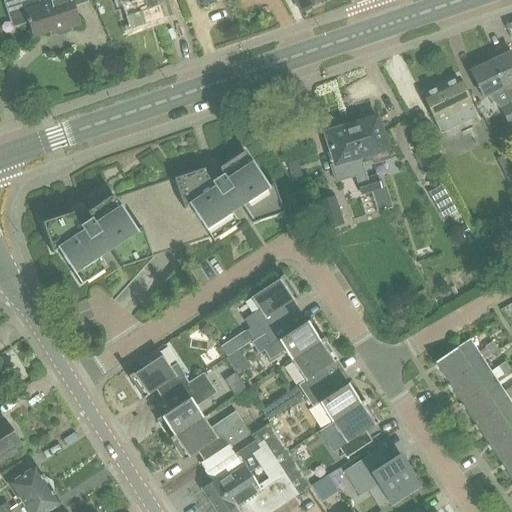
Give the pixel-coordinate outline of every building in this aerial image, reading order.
[(37,0),(2,0),(11,26),(28,21),(33,37),(55,30),(55,32),(78,25),(72,7),(87,2),(86,0),(50,0),(39,4),(37,0)] [(112,0),(116,8),(121,6),(129,29),(161,18),(156,4),(161,2),(160,0),(112,0)] [(292,0),(299,13),(324,0),(292,0)] [(511,54),(511,52),(490,61),(511,108),(511,22),(505,25),(511,39),(511,54)] [(511,108),(490,61),(469,71),(481,98),(486,96),(498,106),(508,127),(511,125),(511,108)] [(422,94),(435,121),(440,133),(475,116),(457,78),(422,94)] [(375,117),(350,125),(362,163),(370,160),(371,165),(389,159),(375,117)] [(350,125),(324,133),(337,175),(354,170),(352,166),(362,163),(350,125)] [(433,164),(443,159),(436,146),(426,151),(433,164)] [(413,155),(423,174),(434,169),(423,149),(413,155)] [(204,168),(114,198),(112,195),(86,212),(84,209),(73,216),(72,212),(41,222),(51,253),(52,253),(52,252),(56,249),(80,285),(106,267),(100,256),(110,249),(120,266),(120,267),(209,237),(212,241),(238,223),(231,212),(242,205),(252,221),(251,222),(252,223),(282,213),(272,182),(271,183),(272,183),(268,186),(244,151),(218,168),(216,165),(205,172),(204,168)] [(292,181),(302,178),(296,160),(287,163),(292,181)] [(377,174),(367,177),(371,192),(381,189),(377,174)] [(360,191),(347,195),(354,219),(356,219),(359,228),(387,220),(380,210),(377,211),(374,200),(371,192),(367,177),(356,181),(360,191)] [(333,196),(317,201),(325,228),(342,223),(333,196)] [(450,197),(436,206),(443,218),(457,209),(450,197)] [(257,310),(243,319),(249,328),(245,331),(252,341),(285,320),(278,309),(291,301),(296,297),(283,276),(282,275),(278,277),(279,279),(249,298),(257,310)] [(285,320),(252,341),(251,342),(259,353),(263,350),(269,360),(284,350),(290,361),(324,339),(310,318),(304,322),(292,330),(285,320)] [(324,339),(290,361),(303,381),(297,385),(305,396),(326,383),(319,372),(331,364),(337,360),(324,339)] [(469,339),(434,362),(434,363),(446,380),(482,358),(469,339)] [(489,354),(497,349),(492,341),(484,346),(489,354)] [(131,373),(127,376),(128,377),(142,399),(148,395),(160,386),(167,397),(188,383),(181,372),(175,376),(161,355),(132,375),(131,373)] [(482,358),(446,380),(460,402),(496,380),(482,358)] [(510,369),(505,361),(498,366),(503,374),(510,369)] [(162,415),(156,419),(169,440),(202,418),(195,406),(216,393),(203,373),(188,383),(167,397),(174,407),(162,415)] [(496,380),(460,402),(472,421),(509,399),(496,380)] [(326,383),(305,396),(312,407),(318,403),(331,423),(364,401),(351,381),(332,393),(326,383)] [(511,404),(509,399),(472,421),(485,441),(511,424),(511,404)] [(364,401),(331,423),(344,443),(338,447),(345,458),(366,445),(359,434),(372,426),(378,422),(364,401)] [(260,410),(267,420),(277,414),(270,404),(260,410)] [(202,418),(169,440),(183,461),(201,448),(208,459),(228,446),(231,449),(250,436),(251,435),(234,411),(210,428),(202,418)] [(0,478),(1,477),(0,475),(0,464),(18,453),(15,448),(20,445),(4,421),(0,423),(0,478)] [(228,446),(208,459),(201,464),(212,480),(201,488),(217,511),(270,511),(290,499),(293,497),(310,486),(269,423),(252,434),(251,435),(250,436),(231,449),(228,446)] [(511,424),(485,441),(497,460),(511,451),(511,424)] [(511,451),(497,460),(511,482),(511,451)] [(374,452),(343,472),(359,495),(377,483),(390,504),(417,486),(409,474),(411,473),(399,454),(382,465),(374,452)] [(8,483),(21,503),(47,486),(34,467),(8,483)] [(89,484),(66,494),(70,504),(93,494),(89,484)] [(47,486),(21,503),(11,509),(13,511),(20,511),(25,509),(27,511),(44,511),(58,503),(47,486)] [(6,501),(0,505),(0,511),(6,511),(11,509),(6,501)]
